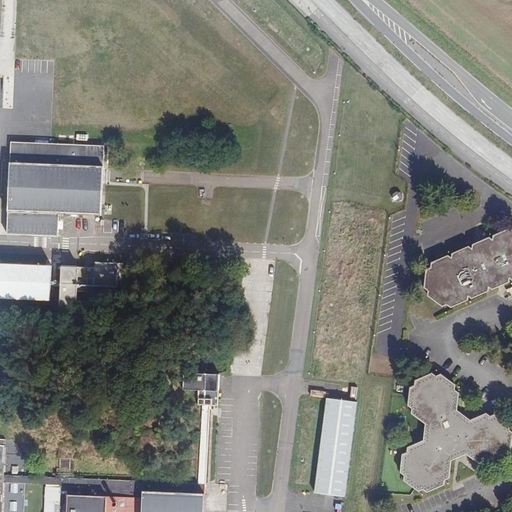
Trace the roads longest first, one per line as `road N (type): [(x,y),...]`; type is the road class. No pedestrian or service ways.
road 1 (secondary): [(358,0),(511,140)]
road 2 (secondary): [(511,118),(373,0)]
